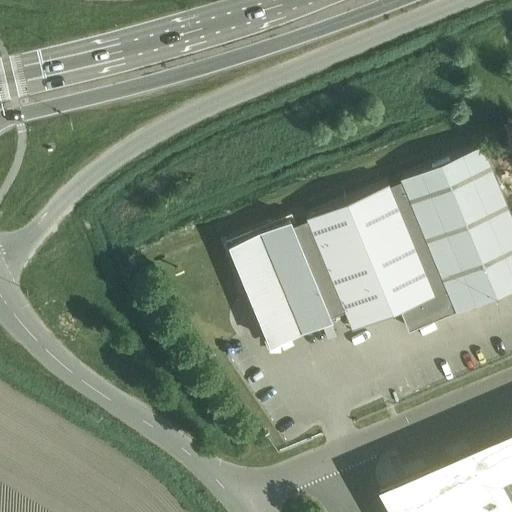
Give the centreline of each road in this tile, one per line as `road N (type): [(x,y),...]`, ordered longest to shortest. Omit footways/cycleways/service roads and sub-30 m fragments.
road 1 (unclassified): [(0,256),(100,167),(150,139),(469,0)]
road 2 (primary): [(0,120),(190,74),(394,0)]
road 3 (primary): [(305,0),(0,82)]
road 4 (tertiary): [(234,503),(195,459),(44,350),(0,297)]
road 5 (unclassified): [(234,503),(511,386)]
